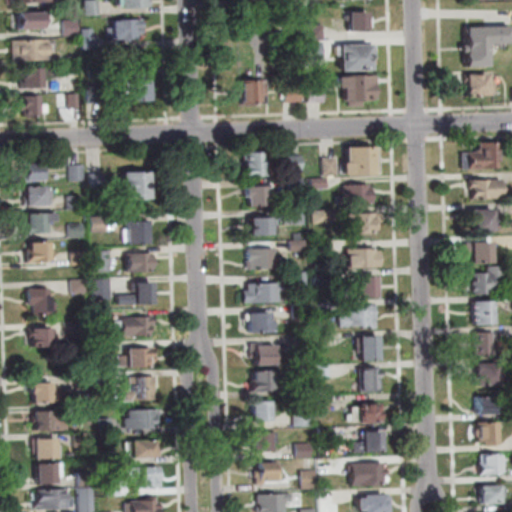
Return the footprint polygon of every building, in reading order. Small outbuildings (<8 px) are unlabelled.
[(84,16),(83,0),(97,0),(97,15),(84,16)] [(16,29),(16,12),(41,12),(41,28),(16,29)] [(347,13),(348,32),(365,31),(365,28),(370,28),(370,18),(365,19),(365,12),(347,13)] [(142,33),(139,34),(139,37),(111,38),(111,35),(106,36),(106,28),(111,28),(110,20),(142,19),(142,33)] [(62,21),(76,21),(76,36),(62,36),(62,21)] [(508,24),(462,25),(462,44),(459,44),(459,51),(463,51),(463,66),(486,65),(486,42),(494,42),(494,46),(500,46),(500,42),(508,42),(508,24)] [(306,26),(321,25),(322,39),(306,40),(306,26)] [(81,50),(81,29),(92,29),(92,35),(94,35),(95,50),(81,50)] [(11,60),(11,41),(45,40),(46,59),(11,60)] [(320,42),(321,59),(305,59),(305,42),(320,42)] [(372,43),(337,44),(338,69),(369,68),(368,58),(373,57),(372,43)] [(39,88),(21,88),(20,68),(39,67),(39,88)] [(97,77),(89,78),(89,70),(97,70),(97,77)] [(124,74),(145,73),(145,82),(151,82),(151,100),(128,101),(128,92),(120,92),(120,85),(124,85),(124,74)] [(464,74),(465,94),(493,93),(492,78),(486,78),(486,73),(464,74)] [(346,106),(360,105),(360,98),(375,98),(375,75),(336,76),(336,86),(341,86),(341,99),(346,99),(346,106)] [(264,80),(240,81),(240,88),(238,88),(238,96),(240,96),(241,103),(265,102),(264,80)] [(100,102),(85,102),(84,83),(100,83),(100,102)] [(298,86),(283,87),(283,101),(299,101),(298,86)] [(322,87),(307,88),(307,102),(322,102),(322,87)] [(78,108),(67,108),(67,95),(77,94),(78,108)] [(37,116),(23,116),(22,110),(19,110),(19,103),(22,103),(22,97),(37,96),(37,104),(43,104),(43,112),(37,113),(37,116)] [(460,169),(460,152),(478,152),(477,143),(496,142),(497,168),(460,169)] [(377,174),(346,175),(346,173),(342,173),(342,163),(345,162),(345,147),(377,147),(377,174)] [(262,176),(243,176),(243,153),(261,152),(262,176)] [(301,171),(287,171),(286,157),(300,156),(301,171)] [(336,175),(321,175),(321,159),(336,159),(336,175)] [(45,179),(26,180),(26,183),(19,183),(18,173),(23,173),(22,163),(45,162),(45,179)] [(68,166),(82,165),(83,181),(69,181),(68,166)] [(121,172),(147,171),(148,198),(122,199),(121,172)] [(89,190),(88,174),(103,174),(104,189),(89,190)] [(310,188),(310,179),(324,178),(325,188),(310,188)] [(287,193),(287,180),(302,179),(302,192),(287,193)] [(468,181),(500,180),(500,198),(471,198),(471,196),(469,196),(468,181)] [(23,205),(23,186),(44,186),(44,191),(49,191),(49,204),(23,205)] [(243,186),(265,186),(266,206),(248,206),(247,197),(243,197),(243,186)] [(336,197),(343,197),(342,186),(367,186),(367,187),(370,187),(370,203),(336,204),(336,197)] [(66,197),(81,196),(81,209),(67,209),(66,197)] [(491,209),(492,230),(472,230),(472,209),(491,209)] [(303,224),(289,225),(288,211),(302,210),(303,224)] [(327,223),(311,223),(311,211),(326,211),(327,223)] [(24,223),(27,223),(27,213),(54,212),(55,220),(45,220),(46,231),(25,232),(24,223)] [(379,222),(378,222),(378,231),(373,231),(373,232),(355,233),(355,236),(346,236),(346,214),(379,213),(379,222)] [(103,232),(91,233),(90,217),(103,217),(103,232)] [(271,235),(250,235),(249,218),(270,217),(271,235)] [(127,242),(126,222),(146,221),(147,241),(127,242)] [(81,224),(81,236),(68,237),(67,225),(81,224)] [(289,251),(289,241),(304,241),(304,250),(289,251)] [(312,241),(328,241),(328,256),(313,257),(312,241)] [(25,250),(28,250),(28,243),(48,242),(49,260),(26,261),(25,250)] [(464,243),(490,242),(491,262),(470,263),(470,252),(464,252),(464,243)] [(246,250),(272,249),(273,269),(245,269),(245,252),(246,252),(246,250)] [(346,268),(345,249),(374,249),(374,251),(379,251),(379,267),(346,268)] [(94,272),(93,251),(108,250),(109,271),(94,272)] [(70,252),(83,251),(84,265),(71,266),(70,252)] [(151,271),(125,272),(124,253),(150,252),(151,271)] [(492,294),(472,294),(472,274),(488,273),(488,267),(501,267),(502,285),(492,285),(492,294)] [(292,287),(292,273),(305,272),(305,287),(292,287)] [(313,272),(326,272),(326,285),(313,285),(313,272)] [(351,289),(358,288),(357,277),(375,276),(376,298),(352,298),(351,289)] [(84,279),(84,292),(70,293),(70,280),(84,279)] [(109,300),(93,300),(92,279),(109,279),(109,300)] [(133,283),(151,282),(152,303),(116,304),(115,296),(133,295),(133,283)] [(241,291),(247,291),(246,284),(281,283),(281,292),(277,292),(277,302),(241,303),(241,291)] [(26,288),(49,288),(50,313),(27,313),(26,288)] [(473,325),(472,302),(492,301),(493,324),(473,325)] [(328,317),(314,317),(313,303),(328,302),(328,317)] [(306,304),(306,319),(292,319),(292,305),(306,304)] [(374,306),(375,326),(339,327),(339,317),(346,317),(346,306),(374,306)] [(94,319),(94,310),(107,309),(107,319),(94,319)] [(274,332),(249,332),(248,313),(269,312),(269,322),(274,322),(274,332)] [(116,317),(150,316),(151,334),(117,335),(116,317)] [(68,337),(67,322),(86,321),(86,336),(68,337)] [(29,328),(49,327),(50,346),(30,346),(29,328)] [(492,332),(493,354),(474,355),(473,332),(492,332)] [(315,347),(315,335),(327,334),(327,346),(315,347)] [(294,352),(293,337),(307,336),(307,352),(294,352)] [(358,337),(378,336),(378,360),(359,360),(358,337)] [(96,355),(96,342),(108,342),(109,354),(96,355)] [(249,344),(274,343),(274,362),(253,363),(253,357),(249,357),(249,344)] [(125,348),(151,347),(152,366),(125,368),(125,348)] [(498,362),(498,374),(508,374),(508,383),(498,384),(475,385),(474,363),(498,362)] [(328,379),(316,379),(315,365),(328,365),(328,379)] [(358,368),(377,368),(377,391),(358,392),(358,368)] [(273,390),(251,391),(250,381),(251,381),(251,371),(278,371),(278,380),(273,380),(273,390)] [(112,386),(97,387),(96,372),(111,372),(112,386)] [(127,377),(154,376),(155,399),(128,400),(127,377)] [(312,394),(295,394),(295,381),(312,380),(312,394)] [(30,382),(51,382),(51,402),(31,403),(30,382)] [(330,409),(318,409),(318,397),(330,396),(330,409)] [(475,397),(494,397),(494,413),(476,414),(475,397)] [(251,421),(251,402),(270,401),(270,421),(251,421)] [(356,404),(378,403),(378,422),(357,422),(357,421),(350,421),(350,407),(357,407),(356,404)] [(88,420),(71,421),(71,406),(87,406),(88,420)] [(126,410),(156,408),(157,427),(127,428),(126,410)] [(32,411),(49,411),(50,429),(33,429),(32,411)] [(292,411),(308,411),(309,426),(292,426),(292,411)] [(97,433),(96,419),(109,419),(110,432),(97,433)] [(477,442),(477,422),(495,422),(496,445),(484,445),(484,442),(477,442)] [(333,440),(318,440),(318,428),(333,427),(333,440)] [(381,430),(381,451),(352,452),(352,442),(362,442),(362,431),(381,430)] [(275,443),(270,443),(270,451),(252,452),(252,433),(275,432),(275,443)] [(88,447),(73,447),(72,434),(87,433),(88,447)] [(33,438),(55,437),(56,458),(33,459),(33,438)] [(130,440),(155,439),(155,456),(131,458),(130,440)] [(309,443),(309,458),(295,458),(294,444),(309,443)] [(112,465),(98,465),(98,452),(112,451),(112,465)] [(500,473),(478,474),(478,463),(479,463),(478,454),(499,454),(500,473)] [(34,464),(54,463),(55,483),(35,484),(34,464)] [(256,463),(274,463),(274,481),(262,481),(262,484),(254,484),(254,472),(257,472),(256,463)] [(350,485),(349,464),(382,463),(382,485),(350,485)] [(132,468),(158,467),(159,487),(132,488),(132,468)] [(299,471),(313,471),(314,488),(300,488),(299,471)] [(77,486),(77,473),(90,473),(90,485),(77,486)] [(106,482),(118,481),(119,496),(106,496),(106,482)] [(478,486),(498,485),(498,487),(504,487),(504,502),(499,502),(499,503),(479,504),(478,486)] [(92,511),(76,511),(76,488),(92,488),(92,511)] [(35,490),(63,489),(64,508),(35,509),(35,490)] [(319,491),(334,491),(334,505),(320,506),(319,491)] [(290,504),(284,504),(284,511),(255,511),(255,509),(253,509),(253,501),(256,501),(256,495),(290,494),(290,504)] [(362,511),(362,509),(356,510),(356,498),(362,498),(362,495),(384,495),(384,497),(390,497),(390,511),(362,511)] [(126,511),(126,501),(158,500),(158,511),(126,511)]
